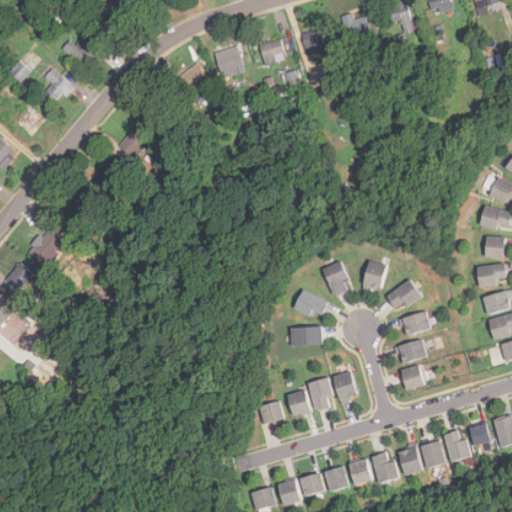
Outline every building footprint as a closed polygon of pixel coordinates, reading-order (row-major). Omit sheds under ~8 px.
[(454,8),(451,0),(430,0),(434,13),(454,8)] [(498,3),(497,0),(475,0),(478,16),(490,14),(488,5),(498,3)] [(414,29),(407,1),(387,6),(392,24),(403,21),(406,32),(414,29)] [(130,18),(118,6),(103,22),(114,34),(130,18)] [(360,43),(359,36),(370,33),(366,15),(355,18),(354,14),(343,17),(350,45),(360,43)] [(332,52),(324,27),(303,34),(311,59),(332,52)] [(87,68),(102,52),(85,36),(74,48),(80,53),(76,58),(87,68)] [(265,65),(286,61),(281,40),(261,44),(265,65)] [(219,51),(225,72),(248,65),(243,48),(238,50),(237,46),(219,51)] [(10,72),(22,82),(31,71),(20,61),(10,72)] [(185,74),(201,95),(215,85),(199,63),(185,74)] [(46,76),(53,83),(46,91),(58,102),(73,86),(54,68),(46,76)] [(299,83),(297,71),(288,72),(290,85),(299,83)] [(144,108),(162,124),(176,108),(158,92),(144,108)] [(120,144),(132,157),(147,141),(134,129),(120,144)] [(0,170),(2,172),(13,160),(8,155),(14,149),(0,135),(0,170)] [(92,178),(103,190),(120,175),(109,162),(92,178)] [(510,206),(511,201),(511,183),(500,178),(491,197),(510,206)] [(510,231),(511,223),(511,212),(486,205),(481,223),(510,231)] [(27,251),(43,265),(63,242),(48,228),(27,251)] [(505,257),(505,237),(486,237),(486,257),(505,257)] [(362,287),(380,292),(387,265),(370,260),(362,287)] [(336,296),(348,290),(344,281),(349,279),(341,261),(323,269),(336,296)] [(20,291),(35,274),(21,262),(6,279),(20,291)] [(478,266),(479,285),(509,282),(507,263),(478,266)] [(421,295),(409,279),(386,296),(398,311),(421,295)] [(511,307),(511,303),(508,289),(484,296),(489,314),(511,307)] [(314,316),(316,312),(324,315),(330,302),(303,290),(295,308),(314,316)] [(0,297),(0,332),(18,312),(0,297)] [(432,327),(426,309),(400,319),(407,336),(432,327)] [(511,333),(510,329),(511,328),(511,311),(489,320),(496,339),(511,333)] [(16,342),(31,327),(19,315),(4,330),(16,342)] [(322,344),(322,326),(292,326),(292,344),(322,344)] [(396,347),(403,364),(428,353),(421,337),(396,347)] [(511,358),(511,339),(502,343),(507,360),(511,358)] [(408,389),(426,383),(420,364),(402,369),(408,389)] [(335,374),(341,401),(359,396),(352,370),(335,374)] [(309,382),(319,410),(332,405),(328,396),(334,394),(328,376),(309,382)] [(312,411),(306,389),(289,393),(294,415),(312,411)] [(265,422),(284,418),(280,400),(261,404),(265,422)] [(511,415),(497,419),(503,446),(511,444),(511,415)] [(472,426),(479,445),(494,440),(488,421),(472,426)] [(453,460),(473,455),(469,437),(463,438),(460,429),(446,433),(453,460)] [(429,467),(448,462),(442,439),(423,444),(429,467)] [(407,474),(424,470),(418,446),(401,450),(407,474)] [(402,475),(396,456),(386,459),(385,454),(375,457),(382,481),(402,475)] [(352,462),(357,483),(374,479),(369,458),(352,462)] [(351,485),(345,465),(327,470),(333,490),(351,485)] [(302,477),(307,496),(327,490),(322,472),(302,477)] [(286,504),(303,499),(297,479),(280,483),(286,504)] [(253,492),(259,510),(278,503),(272,485),(253,492)]
